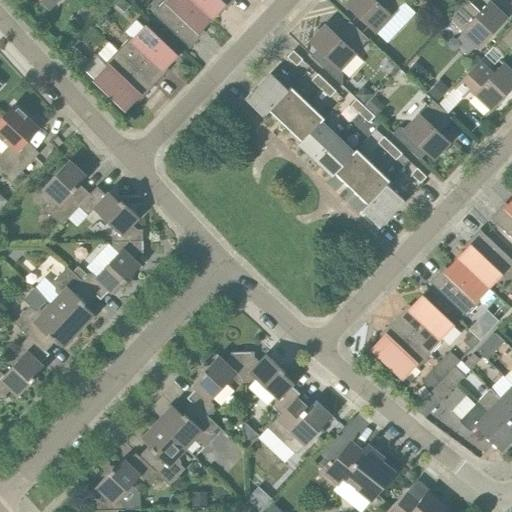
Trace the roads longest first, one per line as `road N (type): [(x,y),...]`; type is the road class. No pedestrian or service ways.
road 1 (residential): [(0,499),(225,258)]
road 2 (residential): [(321,350),(511,139)]
road 3 (residential): [(321,350),(480,486),(511,489)]
road 4 (residential): [(134,161),(291,0)]
road 5 (residential): [(0,18),(134,161)]
road 6 (residential): [(134,161),(225,258)]
road 7 (residential): [(225,258),(321,350)]
